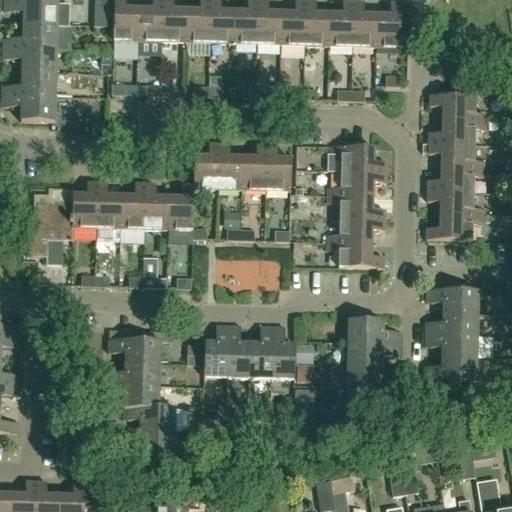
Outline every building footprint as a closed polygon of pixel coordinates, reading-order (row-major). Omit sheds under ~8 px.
[(114,0),(113,43),(137,44),(138,11),(125,11),(125,0),(114,0)] [(152,0),(152,11),(138,11),(137,44),(161,44),(162,0),(152,0)] [(162,0),(161,44),(185,45),(186,12),(173,12),(172,0),(162,0)] [(199,0),(199,12),(186,12),(185,45),(209,45),(210,0),(199,0)] [(219,0),(210,0),(209,45),(233,46),(234,13),(221,13),(221,0),(219,0)] [(248,13),(234,13),(233,46),(257,46),(258,1),(248,1),(248,13)] [(258,1),(257,46),(281,47),(282,14),(268,14),(269,1),(258,1)] [(295,14),(282,14),(281,47),(305,48),(306,2),(295,2),(295,14)] [(306,2),(305,48),(329,48),(329,15),(316,15),(316,3),(306,2)] [(23,27),(23,28),(57,29),(57,4),(4,3),(4,14),(23,14),(23,27)] [(343,16),(329,15),(329,48),(352,49),(354,4),(343,3),(343,16)] [(376,50),(377,17),(363,16),(364,4),(354,4),(352,49),(376,50)] [(390,17),(377,17),(376,50),(400,50),(401,5),(391,5),(390,17)] [(56,52),(57,29),(23,28),(22,42),(4,41),(3,51),(56,53),(56,52)] [(55,76),(56,53),(3,51),(3,62),(22,62),(21,76),(55,76)] [(2,88),(2,99),(55,100),(55,76),(21,76),(21,89),(2,88)] [(386,78),(386,90),(400,90),(400,79),(386,78)] [(125,98),(125,87),(112,87),(111,98),(125,98)] [(160,100),(160,88),(146,88),(146,99),(160,100)] [(160,88),(160,100),(173,100),(174,88),(160,88)] [(208,89),(194,89),(194,101),(208,101),(208,89)] [(208,89),(208,101),(222,101),(222,89),(210,89),(208,89)] [(242,102),(255,102),(256,91),(242,90),(242,102)] [(270,91),(256,91),(255,102),(269,102),(270,91)] [(303,103),(303,92),(290,92),(290,103),(303,103)] [(317,92),(303,92),(303,103),(317,104),(317,92)] [(351,105),(351,93),(337,93),(337,104),(351,105)] [(365,93),(351,93),(351,105),(364,105),(365,93)] [(442,122),(487,124),(488,116),(475,116),(476,99),(431,98),(430,109),(442,109),(442,122)] [(55,100),(2,99),(2,109),(20,110),(20,124),(54,125),(55,100)] [(487,132),(487,124),(442,122),(442,136),(430,136),(429,146),(475,147),(475,132),(487,132)] [(194,159),(193,187),(193,191),(217,192),(218,147),(209,146),(208,159),(194,159)] [(474,163),(475,147),(429,146),(429,157),(441,157),(441,170),(486,172),(486,164),(474,163)] [(217,192),(241,192),(242,160),(229,159),(230,147),(218,147),(217,192)] [(241,192),(265,193),(266,148),(256,147),(256,160),(242,160),(241,192)] [(290,194),(290,161),(277,161),(277,148),(266,148),(265,193),(290,194)] [(340,174),(386,175),(386,165),(374,165),(374,150),(329,149),(328,158),(341,158),(340,174)] [(428,194),(473,195),(474,180),(486,180),(486,172),(441,170),(440,183),(428,183),(428,194)] [(386,186),(386,175),(340,174),(340,189),(328,189),(328,197),(373,199),(374,185),(386,186)] [(72,198),(72,203),(72,231),(96,231),(97,186),(86,186),(86,198),(72,198)] [(108,186),(97,186),(96,231),(120,232),(121,199),(107,198),(108,186)] [(120,232),(143,232),(144,187),(134,187),(134,199),(121,199),(120,232)] [(143,232),(167,233),(168,199),(155,199),(156,187),(144,187),(143,232)] [(167,233),(169,233),(192,233),(192,231),(193,191),(193,187),(182,187),(182,199),(168,199),(167,233)] [(473,211),(473,195),(428,194),(428,204),(440,204),(440,219),(485,220),(485,212),(473,211)] [(339,222),(385,223),(385,213),(373,212),(373,199),(328,197),(327,206),(340,206),(339,222)] [(71,244),(72,231),(72,203),(48,203),(48,198),(33,198),(33,231),(27,231),(27,259),(46,260),(46,268),(62,268),(62,244),(71,244)] [(294,214),(312,214),(312,199),(294,199),(294,214)] [(485,220),(440,219),(439,232),(427,231),(427,242),(472,244),(473,227),(484,228),(485,220)] [(384,233),(385,223),(339,222),(339,238),(327,237),(326,246),(372,247),(373,233),(384,233)] [(207,231),(192,231),(192,233),(192,242),(207,242),(207,231)] [(227,243),(240,243),(240,232),(227,232),(227,243)] [(240,243),(254,243),(254,233),(240,232),(240,243)] [(288,244),(289,234),(275,233),(274,244),(288,244)] [(338,270),(383,271),(384,260),(372,260),(372,247),(326,246),(326,253),(339,253),(338,270)] [(81,290),(96,290),(96,278),(81,278),(81,290)] [(108,279),(96,278),(96,290),(108,291),(108,279)] [(142,281),(129,281),(129,291),(142,291),(142,281)] [(142,291),(156,292),(156,281),(142,281),(142,291)] [(177,292),(190,292),(191,281),(177,281),(177,292)] [(442,306),(442,316),(477,317),(478,293),(427,292),(426,306),(442,306)] [(0,315),(0,339),(20,340),(20,330),(2,329),(2,315),(0,315)] [(442,325),(425,325),(425,337),(477,339),(485,339),(485,331),(477,331),(477,317),(442,316),(442,325)] [(398,347),(399,334),(383,334),(383,323),(348,322),(347,345),(398,347)] [(228,328),(215,328),(215,345),(204,345),(203,380),(226,380),(228,328)] [(226,380),(248,381),(249,346),(240,346),(240,329),(228,328),(226,380)] [(272,329),(259,329),(259,346),(249,346),(248,381),(271,382),(272,329)] [(285,330),(272,329),(271,382),(293,382),(294,347),(284,347),(285,330)] [(204,336),(195,336),(195,347),(188,347),(187,367),(203,367),(204,336)] [(441,350),(441,360),(476,361),(477,339),(425,337),(425,350),(441,350)] [(1,350),(20,351),(20,340),(0,339),(0,363),(1,364),(1,350)] [(125,357),(125,366),(160,367),(160,344),(109,343),(109,356),(125,357)] [(398,359),(398,347),(347,345),(346,367),(382,368),(382,358),(398,359)] [(424,383),(476,384),(476,361),(441,360),(441,370),(425,370),(424,383)] [(1,377),(1,364),(0,363),(0,387),(19,388),(19,377),(1,377)] [(160,367),(125,366),(125,376),(108,376),(108,388),(159,389),(160,367)] [(382,379),(382,368),(346,367),(346,390),(397,391),(397,379),(382,379)] [(0,387),(0,408),(0,398),(19,398),(19,388),(0,387)] [(124,401),(124,411),(159,412),(159,410),(159,389),(108,388),(108,400),(124,401)] [(397,403),(397,391),(346,390),(345,412),(380,413),(381,403),(397,403)] [(140,423),(140,433),(174,434),(175,411),(159,410),(159,412),(124,411),(124,423),(140,423)] [(0,436),(18,437),(18,425),(0,424),(0,436)] [(227,425),(217,425),(217,433),(227,433),(227,425)] [(139,443),(123,443),(123,456),(174,457),(174,434),(140,433),(139,443)] [(218,444),(226,444),(226,435),(218,435),(218,444)] [(478,469),(495,467),(494,458),(484,460),(482,446),(475,447),(478,469)] [(463,482),(475,480),(470,450),(458,453),(463,482)] [(400,467),(404,498),(418,495),(412,464),(400,467)] [(400,467),(388,470),(393,500),(404,498),(400,467)] [(334,511),(347,511),(345,495),(354,494),(352,478),(330,484),(334,511)] [(334,511),(330,484),(316,487),(319,511),(334,511)] [(25,498),(12,497),(11,511),(35,511),(36,486),(25,485),(25,498)] [(46,486),(36,486),(35,511),(59,511),(59,498),(46,498),(46,486)] [(83,511),(84,487),(72,486),(72,498),(59,498),(59,511),(83,511)] [(511,511),(511,510),(500,511),(496,488),(477,491),(479,511),(511,511)] [(0,511),(11,511),(12,497),(0,496),(0,511)] [(469,511),(468,503),(458,505),(459,511),(469,511)]
